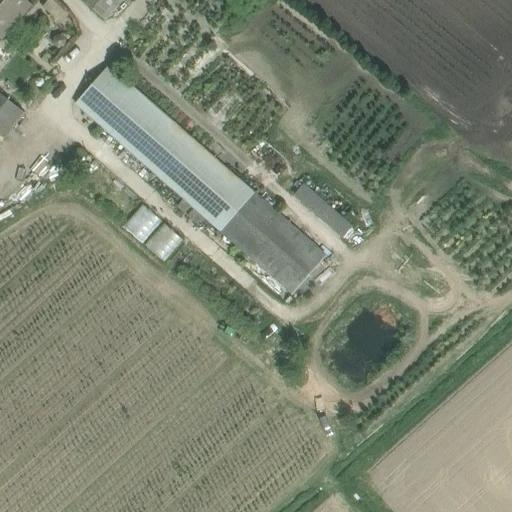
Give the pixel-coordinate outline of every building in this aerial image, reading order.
[(0,0),(0,34),(2,36),(30,2),(27,0),(0,0)] [(69,13),(53,0),(48,0),(43,7),(60,22),(69,13)] [(106,20),(123,0),(87,0),(85,2),(106,20)] [(110,65),(75,104),(124,147),(184,200),(204,218),(293,295),(326,257),(237,178),(219,162),(208,152),(110,65)] [(0,133),(5,138),(24,114),(0,94),(0,133)] [(293,196),(343,239),(354,226),(304,183),(293,196)]
